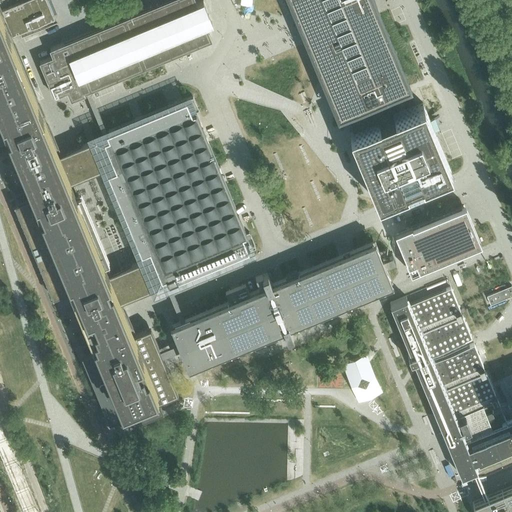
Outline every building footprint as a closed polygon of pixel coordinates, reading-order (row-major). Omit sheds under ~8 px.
[(0,0),(0,130),(5,129),(19,163),(32,195),(15,202),(14,202),(23,224),(53,296),(54,296),(71,288),(85,323),(96,348),(82,354),(109,421),(129,413),(133,422),(133,423),(133,424),(134,423),(162,411),(162,412),(164,411),(163,410),(159,400),(178,392),(163,355),(162,352),(160,349),(157,350),(156,347),(159,346),(151,326),(136,332),(126,307),(122,298),(111,272),(106,259),(109,258),(81,190),(78,191),(73,179),(62,152),(59,146),(13,36),(55,18),(47,0),(24,0),(2,9),(0,3),(0,0)] [(211,38),(205,24),(212,22),(212,21),(203,1),(203,0),(197,3),(195,0),(166,0),(157,4),(157,3),(150,5),(151,6),(137,12),(137,11),(130,14),(131,15),(64,42),(50,48),(53,55),(40,60),(54,95),(67,89),(71,98),(85,92),(84,90),(86,90),(87,89),(90,88),(111,79),(111,80),(118,78),(117,77),(164,57),(164,58),(171,56),(171,55),(190,46),(191,47),(204,42),(204,41),(210,38),(211,38)] [(294,0),(307,31),(340,110),(342,110),(354,131),(389,116),(380,94),(406,83),(391,45),(375,7),(372,0),(294,0)] [(86,90),(104,134),(106,134),(108,133),(90,88),(87,89),(86,90)] [(167,280),(169,279),(170,279),(171,281),(177,278),(177,279),(250,249),(249,248),(255,246),(251,235),(250,232),(249,231),(246,233),(224,179),(205,134),(196,111),(199,110),(193,95),(187,98),(187,96),(114,126),(115,128),(108,130),(109,132),(108,133),(106,134),(104,134),(86,142),(62,152),(73,179),(97,169),(105,165),(108,171),(106,172),(140,253),(141,252),(144,258),(133,263),(111,272),(122,298),(144,289),(165,281),(167,280)] [(354,131),(349,133),(362,165),(377,201),(451,170),(423,102),(389,116),(354,131)] [(395,232),(406,258),(405,259),(411,272),(481,243),(465,204),(412,226),(411,225),(395,232)] [(255,276),(260,286),(249,291),(245,281),(225,290),(229,299),(184,317),(182,318),(181,319),(173,322),(173,323),(171,323),(170,323),(170,324),(171,325),(178,342),(176,342),(167,346),(160,349),(163,355),(170,353),(179,349),(181,348),(187,364),(187,365),(187,366),(188,366),(189,366),(190,365),(278,329),(282,340),(288,337),(288,336),(293,334),(289,324),(391,282),(392,282),(392,281),(392,280),(391,280),(385,264),(396,260),(392,252),(382,257),(375,241),(376,241),(375,239),(374,239),(374,240),(271,282),(268,272),(262,274),(262,273),(255,276)] [(184,317),(169,279),(167,280),(165,281),(181,319),(182,318),(184,317)] [(479,460),(485,457),(511,445),(511,418),(506,421),(507,422),(502,423),(502,424),(492,428),(488,419),(494,417),(492,412),(486,415),(483,406),(493,402),(498,400),(497,399),(495,394),(486,371),(485,371),(483,365),(474,342),(442,355),(434,359),(432,353),(471,337),(471,336),(462,314),(459,308),(460,308),(450,286),(448,280),(448,279),(426,287),(405,296),(390,303),(392,308),(410,352),(408,353),(410,359),(411,359),(413,358),(414,362),(415,364),(416,366),(444,433),(461,474),(464,473),(472,469),(474,468),(476,468),(477,467),(474,459),(478,457),(478,458),(479,460)] [(511,285),(487,295),(491,304),(511,295),(511,285)] [(365,355),(344,363),(360,400),(380,391),(365,355)] [(476,468),(472,469),(475,475),(480,487),(484,496),(484,497),(472,502),(476,511),(509,511),(511,511),(511,485),(487,495),(483,486),(478,473),(476,468)]
